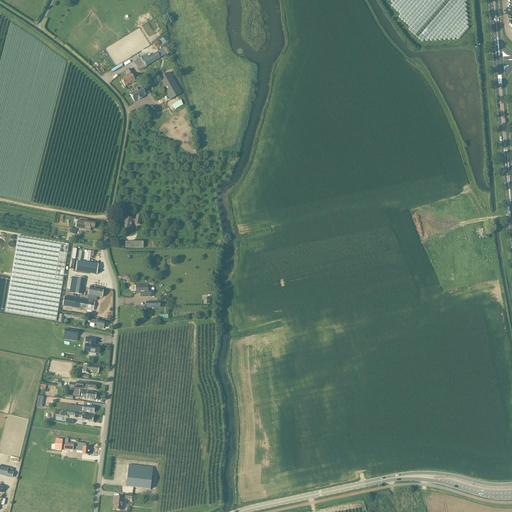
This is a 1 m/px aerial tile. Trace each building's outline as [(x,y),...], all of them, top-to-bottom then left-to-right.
[(157,53),(148,58),(151,64),(160,58),(157,53)] [(144,56),(134,62),(140,71),(151,64),(148,58),(146,59),(144,56)] [(124,79),(121,81),(125,87),(132,83),(132,84),(135,82),(135,81),(137,80),(134,75),(133,74),(134,74),(131,69),(126,72),(128,75),(124,78),(124,79)] [(170,72),(158,79),(164,91),(162,92),(164,95),(166,94),(170,101),(182,94),(170,72)] [(141,88),(130,95),(134,102),(146,95),(141,88)] [(138,109),(141,113),(142,112),(147,110),(144,105),(139,108),(138,109)] [(123,230),(130,231),(132,219),(124,217),(123,223),(124,223),(123,230)] [(90,228),(94,229),(95,222),(85,221),(85,222),(78,221),(76,229),(89,231),(90,228)] [(17,237),(5,312),(56,321),(69,245),(17,237)] [(97,275),(98,265),(77,262),(76,272),(97,275)] [(78,277),(75,294),(82,295),(84,279),(78,277)] [(148,290),(148,286),(136,286),(136,294),(141,294),(141,297),(151,297),(151,290),(148,290)] [(88,299),(88,301),(93,302),(93,300),(96,301),(96,297),(102,298),(103,290),(90,288),(88,296),(89,296),(88,299)] [(65,297),(63,306),(87,310),(92,311),(92,310),(93,302),(94,302),(93,302),(88,301),(65,297)] [(104,327),(105,327),(105,325),(104,325),(105,322),(90,320),(89,323),(97,324),(96,327),(104,328),(104,327)] [(95,346),(95,339),(86,338),(85,342),(88,343),(88,345),(87,344),(86,352),(89,353),(89,355),(95,356),(95,354),(99,354),(100,346),(95,346)] [(89,372),(98,373),(99,367),(84,365),(83,373),(89,374),(89,372)] [(74,416),(74,417),(82,418),(81,421),(92,422),(93,416),(85,415),(85,414),(75,413),(74,416)] [(76,451),(82,452),(82,455),(88,456),(89,448),(85,448),(86,444),(77,443),(76,451)] [(126,487),(151,490),(153,468),(129,465),(126,487)] [(8,469),(0,466),(0,475),(12,478),(13,472),(7,471),(8,469)] [(114,510),(122,511),(123,498),(114,497),(113,503),(114,503),(114,510)]
